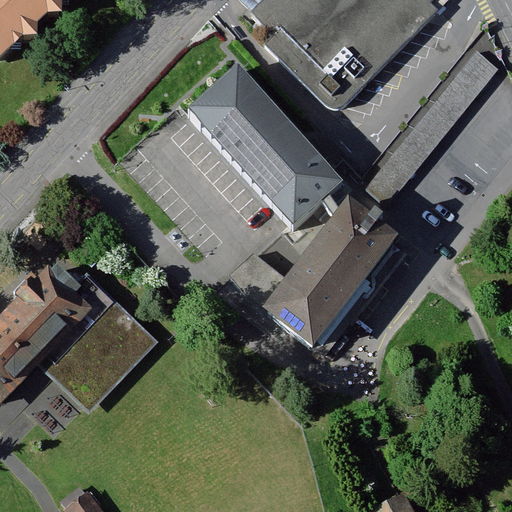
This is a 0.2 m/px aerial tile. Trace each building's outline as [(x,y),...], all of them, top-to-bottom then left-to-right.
[(0,0),(0,67),(68,0),(0,0)] [(269,0),(252,18),(274,41),(267,48),(330,111),(342,110),(429,22),(451,0),(269,0)] [(469,45),(368,191),(388,205),(412,170),(421,176),(498,65),(469,45)] [(342,187),(240,73),(190,119),(199,129),(207,138),(216,147),(224,157),(233,166),(241,175),(249,185),(257,193),(265,202),(274,212),(293,232),(324,204),(342,187)] [(266,316),(264,318),(312,355),(363,288),(394,248),(349,209),(338,222),(290,283),(256,257),(230,281),(243,297),(266,316)] [(47,273),(0,321),(0,407),(1,409),(39,369),(91,315),(71,295),(47,273)] [(87,279),(71,295),(91,315),(39,369),(80,408),(89,418),(158,347),(87,279)] [(100,511),(88,496),(66,511),(100,511)] [(408,511),(403,502),(383,511),(408,511)]
